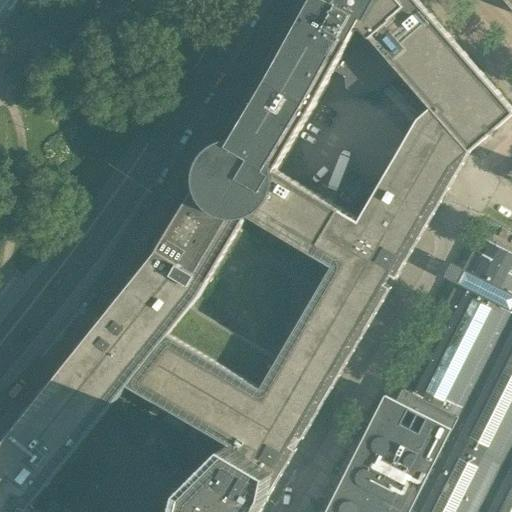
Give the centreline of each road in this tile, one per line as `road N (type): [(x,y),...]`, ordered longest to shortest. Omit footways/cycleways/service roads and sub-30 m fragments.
road 1 (primary): [(0,343),(118,189),(234,0)]
road 2 (residential): [(286,511),(483,167)]
